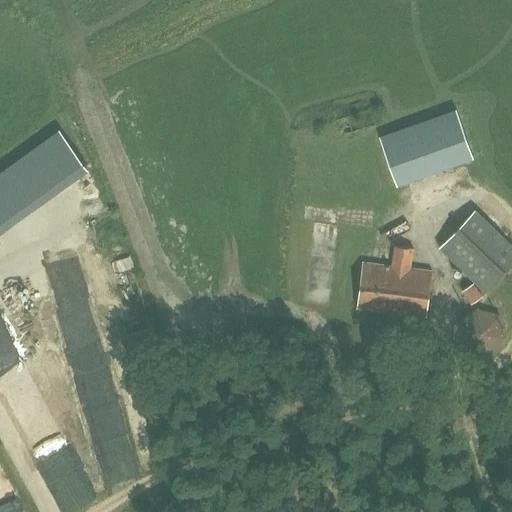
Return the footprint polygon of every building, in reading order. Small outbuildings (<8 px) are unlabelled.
[(455,109),(378,137),(395,183),(471,154),(455,109)] [(440,244),(487,290),(511,264),(511,248),(474,211),(440,244)] [(391,265),(363,262),(357,308),(426,316),(431,270),(410,268),(412,248),(394,245),(391,265)] [(487,355),(506,338),(500,314),(477,307),(459,324),(464,347),(487,355)] [(426,383),(452,367),(436,340),(409,357),(426,383)]
